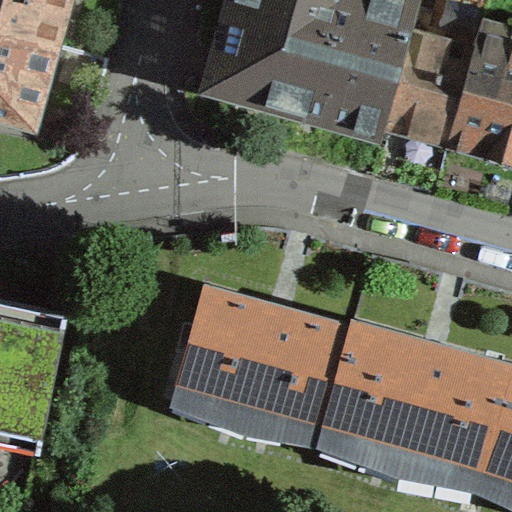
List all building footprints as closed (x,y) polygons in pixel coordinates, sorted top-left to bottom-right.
[(0,0),(0,28),(55,44),(62,19),(67,0),(0,0)] [(232,0),(210,82),(383,130),(386,121),(412,29),(419,0),(232,0)] [(471,59),(449,139),(468,144),(484,149),(489,158),(511,164),(511,37),(511,34),(511,26),(483,18),(471,59)] [(55,44),(0,28),(0,111),(33,121),(41,95),(55,44)] [(448,39),(412,29),(386,121),(406,127),(449,139),(471,59),(444,52),(448,39)] [(327,422),(354,325),(291,308),(290,310),(276,306),(271,305),(271,302),(206,284),(179,380),(327,422)] [(0,434),(36,442),(38,443),(65,310),(0,296),(0,434)] [(425,341),(425,339),(355,319),(354,325),(327,422),(482,465),(511,371),(511,362),(445,344),(444,347),(430,343),(425,341)] [(511,371),(482,465),(511,475),(511,371)]
